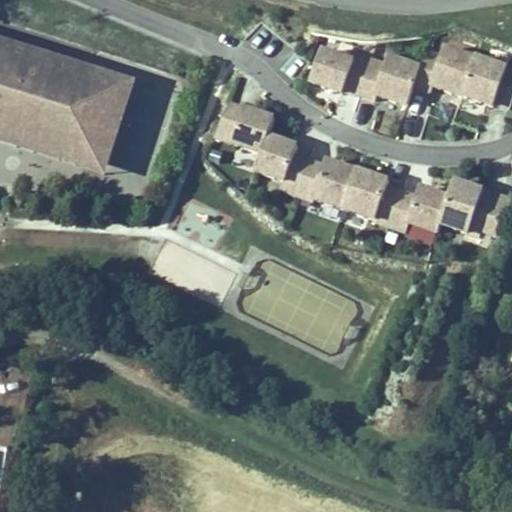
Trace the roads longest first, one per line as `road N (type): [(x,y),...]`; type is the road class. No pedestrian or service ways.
road 1 (track): [(498,511),(279,443),(71,349),(0,349)]
road 2 (residential): [(511,144),(436,156),(361,141),(319,121),(252,66),(96,0)]
road 3 (track): [(26,511),(46,347)]
road 4 (residential): [(345,0),(469,0)]
